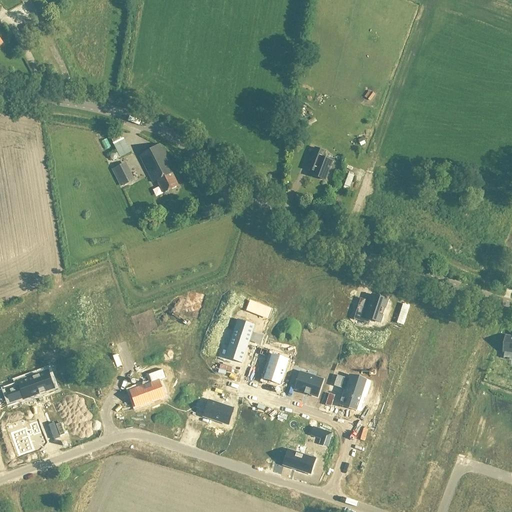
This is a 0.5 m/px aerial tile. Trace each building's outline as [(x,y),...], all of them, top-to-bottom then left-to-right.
[(0,0),(0,1),(2,8),(26,0),(0,0)] [(114,142),(120,156),(130,152),(124,138),(114,142)] [(163,193),(178,186),(172,174),(175,172),(164,150),(163,151),(160,146),(139,156),(153,183),(157,181),(163,193)] [(323,158),(325,152),(315,148),(307,169),(312,171),(311,175),(325,181),(332,162),(323,158)] [(123,187),(132,182),(124,165),(114,170),(123,187)] [(494,196),(492,202),(511,209),(511,204),(511,197),(489,190),(487,198),(480,195),(478,200),(488,203),(491,195),(494,196)] [(257,253),(252,268),(260,271),(259,274),(270,278),(271,276),(278,278),(275,285),(276,285),(275,287),(277,288),(292,294),(291,296),(290,298),(290,299),(300,302),(304,293),(304,292),(300,291),(303,284),(295,281),(296,278),(293,277),(297,269),(298,267),(284,262),(283,264),(275,261),(276,258),(268,255),(267,257),(257,253)] [(339,298),(353,303),(356,291),(351,289),(352,286),(344,283),(345,282),(343,281),(342,282),(339,281),(339,280),(337,279),(336,280),(329,278),(324,293),(332,296),(331,297),(338,299),(339,300),(339,298)] [(193,304),(190,316),(195,317),(201,299),(191,295),(188,303),(193,304)] [(358,307),(353,320),(368,325),(370,321),(380,324),(388,302),(373,296),(368,310),(358,307)] [(255,304),(251,314),(261,318),(265,308),(255,304)] [(106,331),(115,327),(110,312),(103,315),(100,306),(85,312),(88,320),(82,323),(87,338),(97,334),(97,336),(107,333),(106,331)] [(0,357),(36,346),(29,326),(33,324),(30,314),(0,323),(0,357)] [(151,314),(134,320),(146,352),(163,345),(151,314)] [(236,322),(228,347),(232,348),(228,359),(242,363),(254,328),(236,322)] [(511,338),(506,337),(503,353),(511,354),(511,338)] [(176,357),(177,362),(182,361),(184,354),(176,357)] [(272,356),(271,360),(264,380),(279,385),(287,361),(272,356)] [(144,387),(135,390),(141,406),(164,398),(159,382),(166,380),(163,370),(148,376),(151,385),(150,385),(149,385),(144,387)] [(45,392),(53,389),(47,372),(17,383),(19,387),(5,392),(10,403),(23,399),(23,400),(39,394),(39,395),(45,393),(45,392)] [(300,373),(294,390),(317,398),(322,381),(300,373)] [(213,392),(217,379),(204,374),(199,388),(213,392)] [(345,391),(340,406),(355,411),(360,396),(364,397),(369,385),(349,378),(348,380),(337,376),(333,387),(345,391)] [(228,425),(233,410),(208,402),(203,417),(228,425)] [(33,405),(24,408),(26,416),(36,412),(33,405)] [(62,410),(50,414),(56,430),(57,434),(63,432),(66,440),(79,435),(76,427),(77,427),(76,426),(74,422),(75,422),(74,421),(72,415),(65,417),(62,410)] [(277,416),(272,433),(281,437),(287,419),(277,416)] [(25,429),(10,434),(13,443),(13,444),(14,444),(15,447),(14,447),(15,448),(18,457),(34,451),(32,447),(28,437),(32,436),(33,437),(41,434),(36,422),(29,425),(30,430),(26,431),(25,429)] [(264,436),(267,430),(250,424),(241,452),(257,457),(261,447),(259,446),(263,436),(264,436)] [(316,430),(314,437),(321,440),(319,445),(327,448),(331,435),(316,430)] [(288,451),(283,466),(306,473),(310,459),(288,451)]
